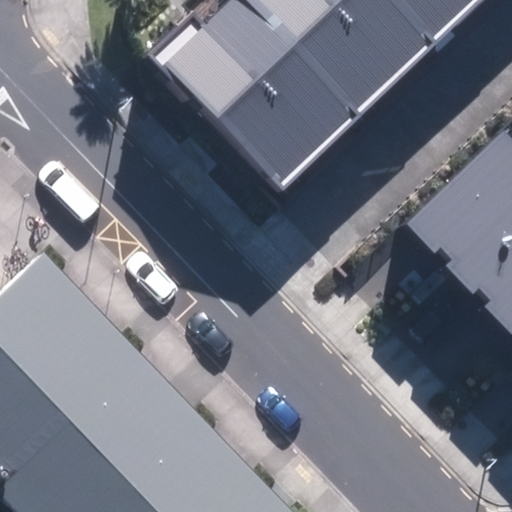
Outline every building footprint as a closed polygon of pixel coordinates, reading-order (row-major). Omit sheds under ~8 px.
[(420,0),(116,0),(115,1),(255,152),(420,0)] [(511,135),(507,131),(405,224),(434,255),(443,247),(454,259),(446,266),(473,294),(480,287),(492,300),(486,306),(511,334),(511,135)] [(349,270),(406,330),(438,300),(380,240),(349,270)] [(0,499),(12,511),(287,511),(40,252),(0,289),(0,499)] [(440,303),(409,333),(417,341),(465,391),(496,361),(448,311),(440,303)]
